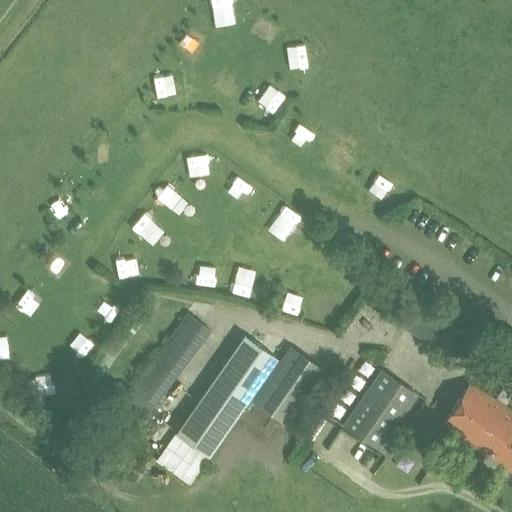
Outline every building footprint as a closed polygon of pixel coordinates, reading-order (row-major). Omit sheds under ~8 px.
[(462,331),(412,299),(397,323),(434,347),(438,339),(452,348),(462,331)] [(149,414),(212,332),(187,312),(126,395),(127,396),(149,414)] [(277,357),(244,334),(175,433),(208,456),(277,357)] [(324,370),(290,347),(253,400),(287,423),(324,370)] [(417,394),(380,369),(343,425),(379,449),(417,394)] [(511,410),(470,383),(441,425),(487,456),(488,454),(511,470),(511,410)] [(124,413),(111,403),(99,418),(112,428),(124,413)]
